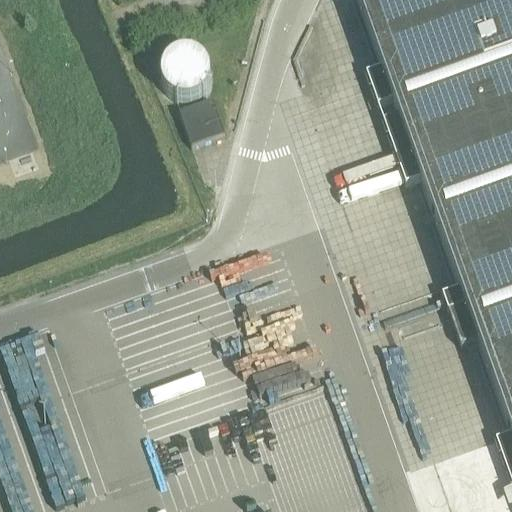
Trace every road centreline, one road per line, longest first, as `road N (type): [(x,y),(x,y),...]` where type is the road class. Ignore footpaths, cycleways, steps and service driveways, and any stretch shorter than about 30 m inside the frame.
road 1 (unknown): [(407,511),(271,123)]
road 2 (unknown): [(68,304),(144,511)]
